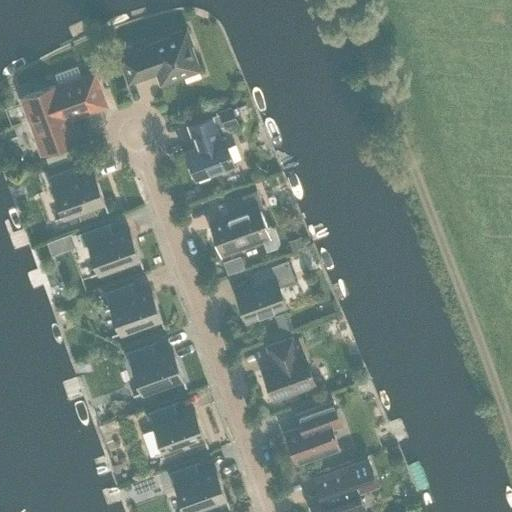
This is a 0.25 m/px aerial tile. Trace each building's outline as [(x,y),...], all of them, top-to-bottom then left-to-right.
[(160,83),(198,69),(189,45),(191,44),(186,28),(170,34),(171,36),(147,45),(147,47),(119,57),(128,82),(156,72),(160,83)] [(103,104),(93,75),(55,88),(54,85),(22,97),(30,119),(27,120),(32,132),(35,131),(42,153),(52,150),(66,145),(74,142),(66,118),(103,104)] [(231,106),(219,111),(225,127),(237,122),(231,106)] [(219,138),(211,116),(187,125),(195,147),(185,151),(195,180),(234,166),(223,137),(219,138)] [(53,152),(45,155),(49,165),(71,157),(66,145),(52,150),(53,152)] [(81,177),(76,165),(47,175),(61,216),(54,218),(54,219),(77,211),(81,221),(96,215),(92,206),(103,202),(106,211),(107,211),(94,173),(81,177)] [(223,217),(209,222),(220,253),(254,240),(257,242),(263,239),(266,249),(277,245),(279,240),(274,228),(269,226),(263,228),(258,225),(252,209),(261,205),(256,191),(219,204),(223,217)] [(112,235),(108,223),(112,221),(77,233),(82,246),(87,245),(96,272),(89,274),(89,276),(138,258),(141,267),(142,267),(129,229),(112,235)] [(285,305),(278,285),(294,280),(286,259),(251,272),(256,286),(236,293),(236,291),(234,291),(245,322),(266,315),(265,313),(285,305)] [(134,295),(129,283),(134,281),(133,281),(104,291),(118,332),(111,334),(111,336),(159,318),(163,327),(164,327),(150,289),(134,295)] [(298,356),(291,336),(265,345),(273,366),(262,370),(272,398),(313,383),(303,355),(298,356)] [(155,355),(151,343),(155,341),(125,351),(140,392),(132,394),(133,396),(181,378),(184,387),(185,387),(172,349),(155,355)] [(153,429),(142,433),(150,456),(154,454),(154,456),(203,438),(206,447),(207,447),(194,409),(177,415),(172,403),(177,401),(177,400),(147,411),(153,429)] [(296,462),(325,451),(338,447),(331,428),(340,425),(331,400),(295,413),(300,426),(285,432),(296,462)] [(355,495),(375,483),(366,459),(332,471),(334,477),(319,482),(323,493),(308,498),(313,511),(358,511),(361,511),(355,495)] [(198,475),(194,463),(198,461),(198,460),(168,471),(183,511),(181,511),(185,511),(224,498),(228,507),(229,507),(215,469),(198,475)]
